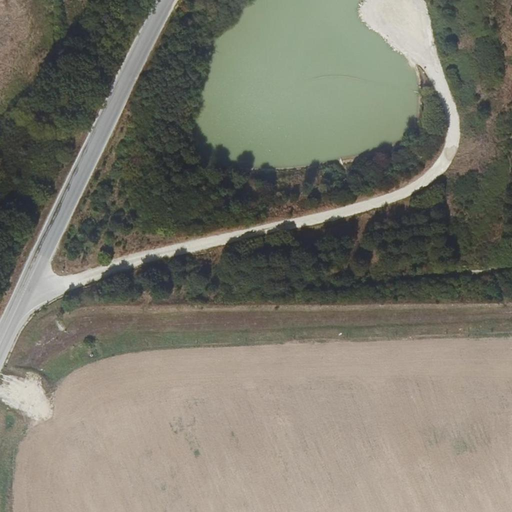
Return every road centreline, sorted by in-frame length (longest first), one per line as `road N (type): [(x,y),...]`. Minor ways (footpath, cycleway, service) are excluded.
road 1 (track): [(402,14),(453,125),(446,160),(428,176),(347,210),(26,288)]
road 2 (track): [(0,379),(71,358),(78,340),(113,324),(511,313)]
